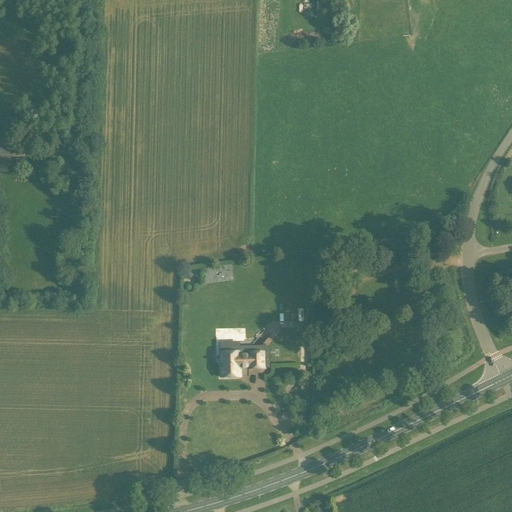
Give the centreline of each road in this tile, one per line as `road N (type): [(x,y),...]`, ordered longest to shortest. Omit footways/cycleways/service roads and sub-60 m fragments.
road 1 (secondary): [(186,511),(287,479),(503,378)]
road 2 (unclassified): [(503,378),(478,326),(466,252)]
road 3 (unclassified): [(466,252),(483,177),(511,135)]
